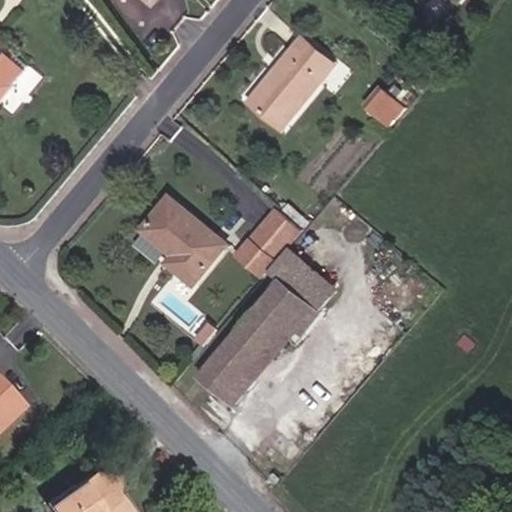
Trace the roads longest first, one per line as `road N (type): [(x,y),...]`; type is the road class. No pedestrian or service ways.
road 1 (residential): [(19,281),(251,0)]
road 2 (tertiary): [(19,281),(255,511)]
